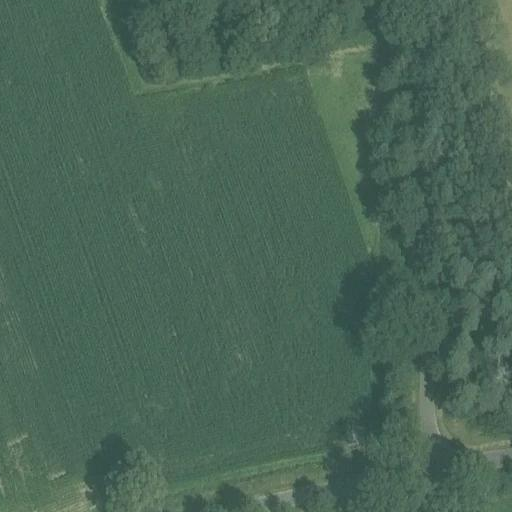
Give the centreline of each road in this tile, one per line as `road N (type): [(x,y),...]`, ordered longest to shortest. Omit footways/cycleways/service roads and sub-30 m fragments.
road 1 (unclassified): [(432,470),(429,0)]
road 2 (unclassified): [(246,511),(432,470)]
